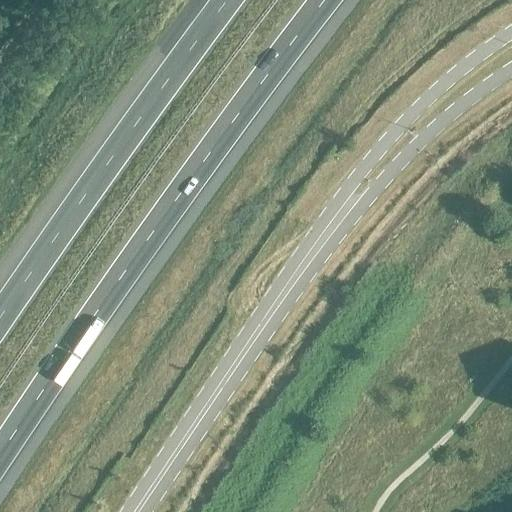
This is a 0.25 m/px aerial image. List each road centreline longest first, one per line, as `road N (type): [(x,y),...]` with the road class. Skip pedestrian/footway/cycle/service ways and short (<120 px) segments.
road 1 (motorway): [(0,473),(326,0)]
road 2 (motorway): [(227,0),(0,289)]
road 3 (secondary): [(511,33),(466,64),(389,137),(304,266)]
road 4 (secondary): [(136,511),(304,266)]
road 5 (secondary): [(304,266),(412,146),(511,69)]
